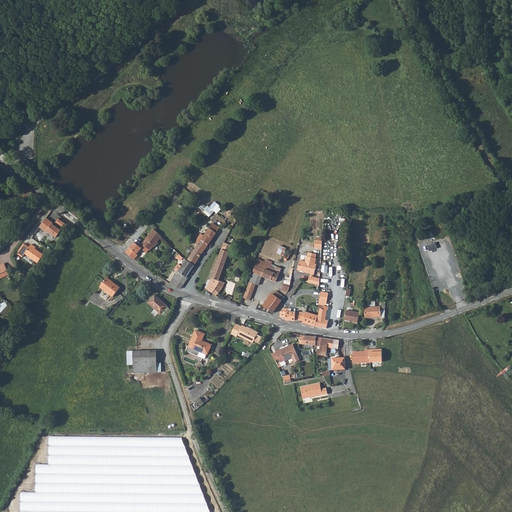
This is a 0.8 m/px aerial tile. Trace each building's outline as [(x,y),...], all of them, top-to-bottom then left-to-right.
[(214,211),(218,213),(223,207),(215,200),(209,207),(203,203),(199,208),(210,216),(214,211)] [(54,223),(47,218),(40,227),(47,232),(48,231),(57,237),(62,230),(53,224),(54,223)] [(56,222),(65,228),(68,224),(59,218),(56,222)] [(211,224),(208,229),(215,234),(218,228),(211,224)] [(200,234),(197,238),(195,241),(198,243),(189,257),(196,262),(198,259),(215,234),(208,229),(203,236),(200,234)] [(141,244),(147,250),(149,251),(153,247),(154,248),(157,243),(156,242),(161,237),(152,230),(144,240),(145,240),(141,244)] [(145,253),(147,250),(141,244),(138,247),(133,243),(124,254),(134,261),(137,256),(136,255),(140,249),(145,253)] [(231,246),(224,243),(213,272),(206,290),(212,293),(216,288),(221,290),(225,283),(219,281),(231,246)] [(31,245),(24,254),(38,263),(44,255),(35,249),(36,248),(31,245)] [(276,254),(285,257),(287,258),(290,252),(290,250),(280,246),(279,246),(276,254)] [(196,262),(189,257),(186,261),(193,266),(196,262)] [(315,264),(316,259),(307,257),(306,262),(301,261),(299,271),(305,272),(307,271),(309,272),(309,274),(311,274),(314,275),(317,265),(315,264)] [(177,271),(169,284),(180,289),(187,278),(186,277),(193,266),(186,261),(185,260),(181,267),(178,265),(175,270),(177,271)] [(258,260),(256,263),(253,273),(244,299),(249,301),(255,285),(258,286),(262,277),(276,283),(281,268),(271,265),(272,262),(266,260),(265,263),(258,260)] [(119,287),(106,277),(99,287),(112,297),(119,287)] [(282,291),(287,293),(288,291),(289,287),(291,279),(291,277),(289,277),(289,279),(285,278),(282,291)] [(310,277),(308,283),(320,286),(320,279),(313,277),(311,277),(310,277)] [(221,290),(216,288),(212,293),(216,297),(221,290)] [(263,306),(273,313),(284,298),(276,292),(273,295),(272,294),(263,306)] [(323,306),(326,306),(328,293),(321,292),(318,305),(323,306)] [(167,307),(155,294),(147,302),(160,314),(167,307)] [(330,307),(326,306),(323,306),(323,309),(320,309),(318,316),(315,327),(327,329),(329,320),(326,320),(328,310),(329,310),(330,307)] [(380,307),(365,308),(366,318),(381,316),(380,307)] [(282,312),(282,318),(282,319),(285,319),(285,321),(294,321),(302,321),(305,313),(297,313),(297,309),(285,309),(285,312),(282,312)] [(344,321),(358,324),(359,314),(346,312),(344,321)] [(302,321),(302,323),(315,327),(318,316),(305,313),(302,321)] [(237,336),(252,343),(254,340),(257,333),(258,332),(247,327),(246,328),(242,326),(241,327),(236,324),(231,334),(236,337),(237,336)] [(205,335),(196,331),(187,351),(208,362),(211,356),(208,355),(212,346),(201,341),(205,335)] [(299,344),(313,345),(315,345),(316,338),(300,335),(299,344)] [(326,356),(328,348),(328,339),(322,338),(321,347),(315,346),(315,350),(317,350),(317,355),(326,356)] [(280,361),(291,357),(296,354),(293,344),(288,346),(288,347),(281,349),(280,348),(275,350),(276,351),(272,353),(275,359),(278,358),(280,361)] [(365,351),(354,352),(354,363),(370,362),(370,350),(365,350),(365,351)] [(157,352),(134,353),(134,370),(129,370),(129,374),(157,374),(157,365),(157,352)] [(299,360),(296,354),(291,357),(293,362),(299,360)] [(345,358),(333,358),(334,370),(346,369),(345,358)] [(320,384),(308,386),(308,388),(301,389),(304,400),(328,395),(327,389),(321,390),(320,384)] [(193,402),(198,409),(203,405),(201,402),(198,398),(193,402)] [(20,511),(209,511),(181,438),(48,437),(48,464),(36,465),(35,493),(20,493),(20,511)]
